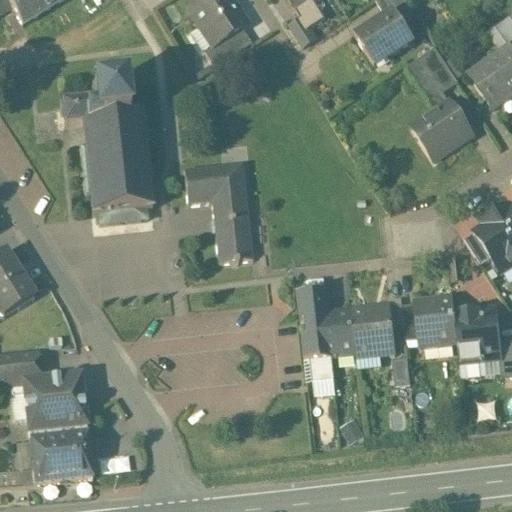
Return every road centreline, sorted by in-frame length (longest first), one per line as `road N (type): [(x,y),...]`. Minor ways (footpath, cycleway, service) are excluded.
road 1 (residential): [(0,184),(151,432),(174,511)]
road 2 (secondary): [(511,476),(206,511)]
road 3 (residential): [(297,273),(376,266),(511,167)]
